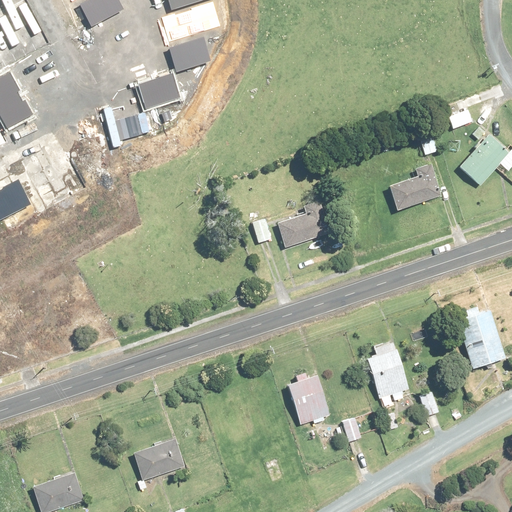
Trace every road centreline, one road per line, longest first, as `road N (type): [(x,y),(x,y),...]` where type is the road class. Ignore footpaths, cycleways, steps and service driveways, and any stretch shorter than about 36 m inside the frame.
road 1 (unclassified): [(0,411),(511,240)]
road 2 (unclassified): [(337,511),(511,409)]
